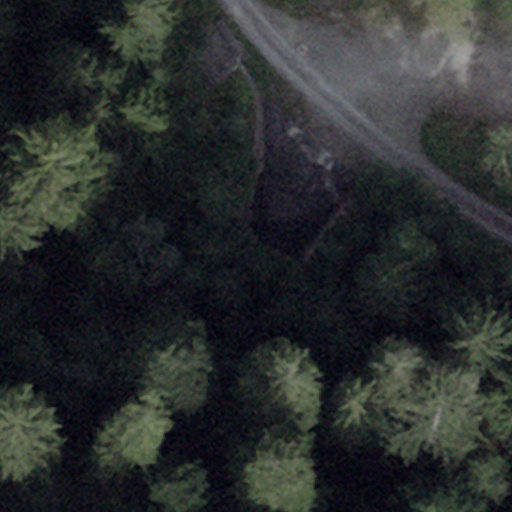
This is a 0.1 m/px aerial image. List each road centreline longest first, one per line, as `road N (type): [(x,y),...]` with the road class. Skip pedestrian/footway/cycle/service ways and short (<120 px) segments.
road 1 (track): [(246,0),(335,107),(511,226)]
road 2 (track): [(335,107),(497,73),(511,77)]
